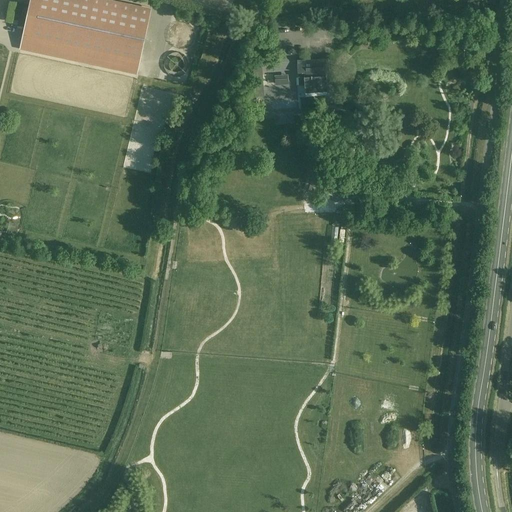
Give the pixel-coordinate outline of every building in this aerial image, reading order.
[(30,0),(20,46),(138,71),(150,16),(76,0),(30,0)] [(250,52),(261,51),(260,39),(249,40),(250,52)] [(297,61),(298,72),(299,72),(299,76),(299,85),(305,85),(306,94),(328,92),(327,74),(324,74),(324,71),(330,70),(329,59),(311,60),(311,58),(305,59),(305,61),(297,61)] [(261,66),(252,67),(254,95),(263,95),(261,66)] [(252,109),(262,108),(262,97),(252,98),(252,109)] [(316,148),(310,166),(325,171),(328,164),(324,162),(327,152),(316,148)] [(377,491),(384,484),(374,475),(368,482),(377,491)]
